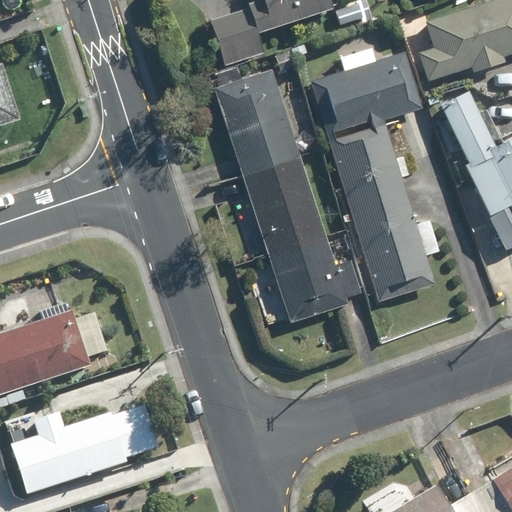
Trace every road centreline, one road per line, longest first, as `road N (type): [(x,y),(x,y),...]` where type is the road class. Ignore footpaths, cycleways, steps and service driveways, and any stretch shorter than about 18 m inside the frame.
road 1 (residential): [(147,177),(243,454)]
road 2 (residential): [(243,454),(511,353)]
road 3 (residential): [(90,0),(147,177)]
road 4 (residential): [(0,226),(147,177)]
